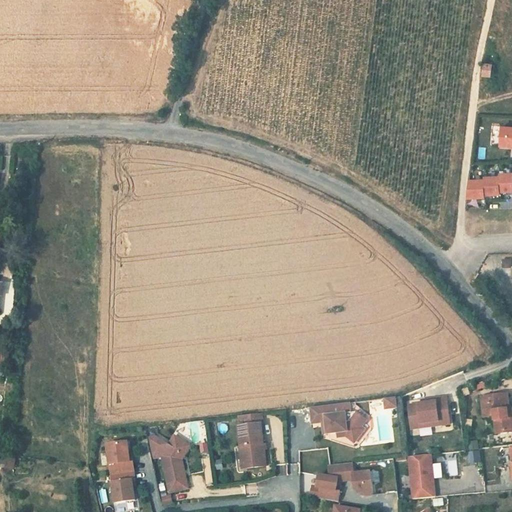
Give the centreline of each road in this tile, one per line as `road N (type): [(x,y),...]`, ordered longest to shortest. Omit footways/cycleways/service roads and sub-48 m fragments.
road 1 (residential): [(0,129),(101,128),(233,147),(337,189),(446,269)]
road 2 (track): [(464,252),(490,0)]
